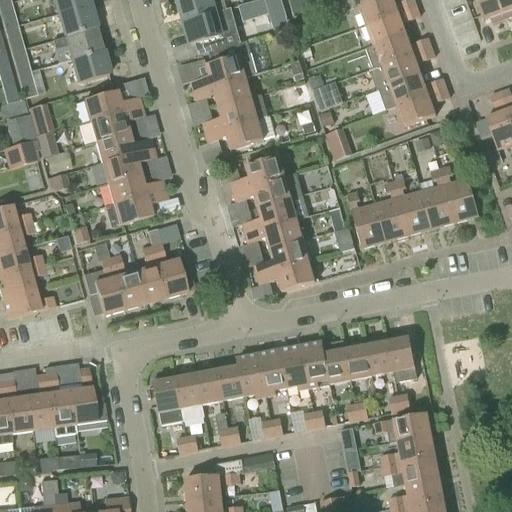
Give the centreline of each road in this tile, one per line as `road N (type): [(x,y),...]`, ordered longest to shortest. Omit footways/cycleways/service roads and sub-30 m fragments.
road 1 (residential): [(240,329),(204,196),(190,200),(135,0)]
road 2 (residential): [(427,293),(470,511)]
road 3 (residential): [(160,469),(306,441),(318,503)]
road 4 (residential): [(427,293),(240,329)]
road 5 (residential): [(511,69),(458,88),(429,0)]
road 6 (residential): [(240,329),(119,352)]
road 7 (residential): [(119,352),(141,470)]
